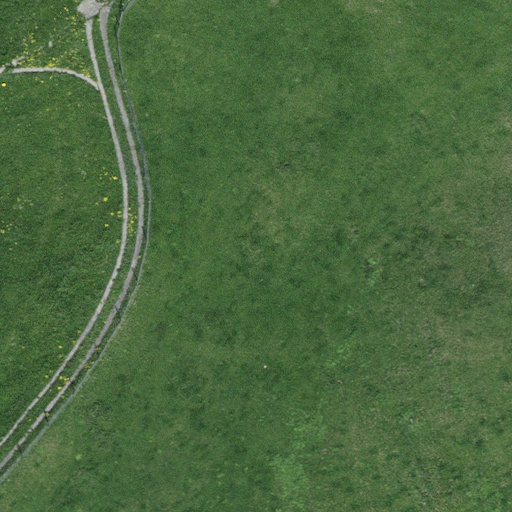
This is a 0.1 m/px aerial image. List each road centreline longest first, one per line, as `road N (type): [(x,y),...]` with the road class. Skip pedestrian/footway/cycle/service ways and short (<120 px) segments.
road 1 (track): [(101,0),(94,42),(125,182),(116,295),(0,446)]
road 2 (track): [(0,75),(99,0)]
